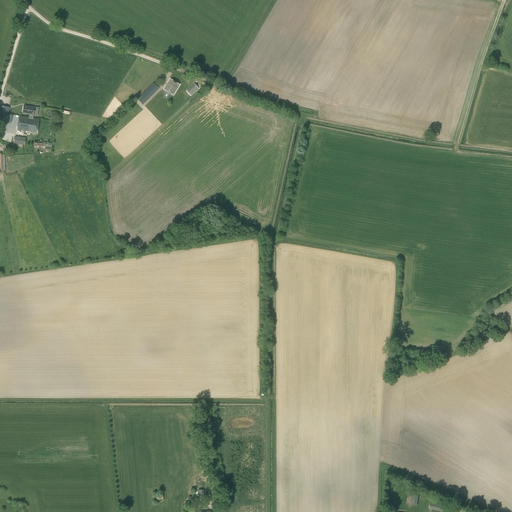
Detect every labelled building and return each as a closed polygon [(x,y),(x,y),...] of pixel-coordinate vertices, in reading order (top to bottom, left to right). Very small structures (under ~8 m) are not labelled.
[(173,95),(179,85),(170,79),(164,89),(173,95)] [(153,83),(137,99),(142,104),(158,88),(153,83)] [(0,112),(8,114),(9,108),(0,106),(0,107),(0,112)] [(23,114),(29,115),(33,116),(35,108),(24,106),(23,114)] [(33,116),(29,115),(28,119),(18,117),(16,130),(24,131),(23,135),(26,135),(27,132),(33,133),(35,133),(37,133),(39,120),(33,119),(33,116)] [(199,500),(204,500),(204,490),(198,490),(198,492),(196,492),(196,500),(199,500)] [(409,492),(407,503),(418,505),(420,494),(409,492)] [(447,511),(448,506),(430,502),(429,508),(442,511),(443,510),(447,511)]
